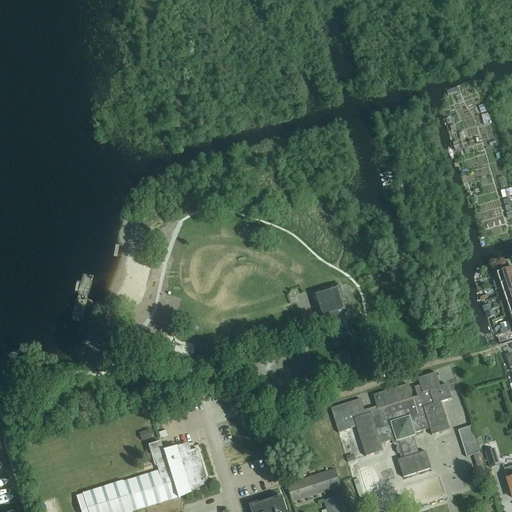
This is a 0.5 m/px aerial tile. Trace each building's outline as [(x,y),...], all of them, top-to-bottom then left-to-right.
[(496,205),(495,195),(477,198),(479,208),(496,205)] [(494,286),(511,279),(511,268),(510,269),(508,265),(502,267),(504,271),(497,273),(499,280),(493,282),(494,286)] [(511,291),(511,279),(494,286),(495,290),(501,288),(504,294),(511,291)] [(338,284),(311,293),(319,320),(347,312),(338,284)] [(511,302),(511,291),(504,294),(506,300),(500,302),(501,306),(511,302)] [(511,314),(511,302),(501,306),(502,310),(508,308),(510,315),(511,314)] [(511,325),(508,327),(499,330),(500,334),(511,329),(511,325)] [(351,342),(349,336),(338,340),(338,341),(340,346),(351,342)] [(431,436),(449,430),(440,403),(451,399),(446,385),(440,387),(435,373),(417,379),(419,386),(414,388),(417,397),(415,398),(415,397),(412,398),(408,384),(373,396),(377,407),(364,411),(361,399),(331,409),(338,434),(356,428),(366,457),(383,451),(381,444),(391,441),(392,444),(397,447),(395,450),(397,454),(399,455),(401,459),(397,461),(403,478),(431,469),(425,452),(418,454),(413,437),(416,436),(415,433),(429,429),(431,436)] [(142,441),(152,438),(149,430),(139,433),(142,441)] [(459,433),(465,459),(476,456),(470,431),(459,433)] [(157,467),(158,470),(82,494),(82,495),(76,497),(81,511),(132,511),(210,488),(198,450),(186,453),(183,445),(177,448),(177,447),(163,452),(162,447),(160,442),(148,446),(154,466),(157,467)] [(252,456),(268,452),(267,446),(243,451),(245,462),(253,460),(252,456)] [(494,449),(486,452),(485,452),(489,468),(499,465),(494,449)] [(250,466),(242,468),(244,477),(253,475),(250,466)] [(511,466),(503,469),(511,496),(511,466)] [(327,472),(332,490),(341,487),(335,469),(327,472)] [(319,475),(324,492),(332,490),(327,472),(319,475)] [(311,477),(316,495),(324,492),(319,475),(311,477)] [(302,480),(308,498),(316,495),(311,477),(302,480)] [(294,482),(300,500),(308,498),(302,480),(294,482)] [(292,503),(300,500),(294,482),(286,485),(292,503)] [(326,509),(344,504),(342,495),(324,501),(326,509)] [(286,511),(281,496),(251,506),(252,511),(286,511)]
